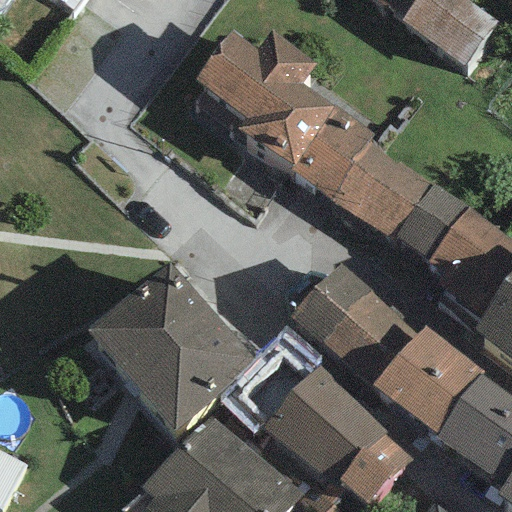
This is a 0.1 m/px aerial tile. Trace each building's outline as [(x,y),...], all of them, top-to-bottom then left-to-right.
[(498,29),(453,0),(317,0),(326,6),(330,0),(356,0),(465,77),(498,29)] [(256,50),(229,31),(195,80),(244,114),(235,126),(292,166),(333,108),(301,86),(315,65),(269,32),(256,50)] [(370,132),(333,108),(292,166),(288,172),(331,200),(366,140),(370,132)] [(430,184),(366,140),(331,200),(391,239),(430,184)] [(466,209),(430,184),(391,239),(427,264),(466,209)] [(511,280),(511,243),(466,209),(427,264),(421,273),(445,292),(438,301),(473,330),(480,321),(511,280)] [(427,324),(353,254),(290,317),(372,385),(427,324)] [(259,353),(170,265),(86,331),(174,431),(217,397),(259,353)] [(511,280),(480,321),(473,330),(511,361),(511,280)] [(438,434),(480,375),(484,371),(427,324),(372,385),(438,434)] [(322,359),(283,328),(259,353),(217,397),(255,435),(262,426),(322,475),(329,470),(338,481),(386,433),(319,365),(322,359)] [(502,486),(511,472),(511,396),(480,375),(438,434),(436,438),(502,486)] [(288,511),(299,499),(304,494),(211,418),(139,490),(142,492),(121,511),(288,511)] [(367,511),(413,460),(386,433),(338,481),(329,470),(322,475),(304,494),(299,499),(315,511),(367,511)] [(0,465),(0,511),(11,511),(28,480),(0,465)] [(511,472),(502,486),(496,494),(511,504),(511,472)] [(446,511),(433,502),(425,511),(446,511)]
